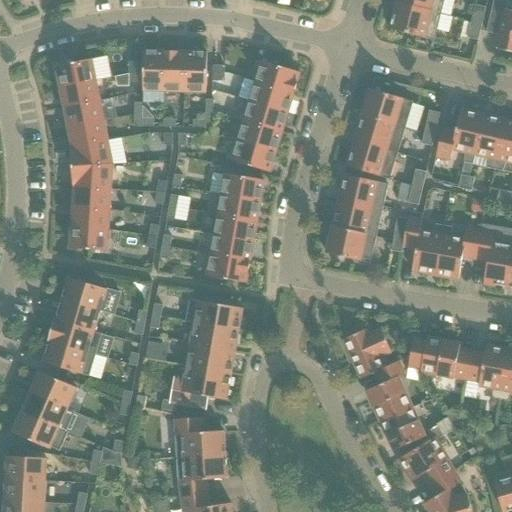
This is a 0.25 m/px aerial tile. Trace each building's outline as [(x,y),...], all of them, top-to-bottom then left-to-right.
[(441,15),(444,0),(398,0),(397,3),(396,2),(396,4),(441,15)] [(511,53),(511,10),(506,9),(508,1),(502,0),(493,0),(486,32),(499,35),(496,50),(511,53)] [(434,41),(441,15),(396,4),(389,30),(434,41)] [(475,5),(472,19),(482,21),(486,8),(475,5)] [(478,41),(482,21),(472,19),(467,38),(478,41)] [(165,52),(143,51),(142,91),(164,91),(165,52)] [(164,91),(184,92),(185,52),(165,52),(164,91)] [(184,92),(206,93),(207,53),(185,52),(184,92)] [(60,88),(96,81),(91,60),(56,67),(60,88)] [(137,75),(137,62),(129,62),(129,74),(137,75)] [(293,94),(299,73),(262,62),(255,82),(293,94)] [(224,74),(224,66),(212,66),(212,73),(224,74)] [(224,82),(224,74),(212,73),(212,81),(224,82)] [(136,87),(137,75),(129,74),(129,87),(136,87)] [(60,88),(64,108),(100,101),(96,81),(60,88)] [(255,82),(249,102),(287,113),(293,94),(255,82)] [(370,90),(362,115),(405,128),(413,102),(370,90)] [(213,112),(213,100),(205,100),(205,112),(213,112)] [(64,108),(68,128),(103,121),(100,101),(64,108)] [(249,102),(243,121),(281,133),(287,113),(249,102)] [(142,115),(142,103),(134,103),(134,115),(142,115)] [(474,155),(483,116),(460,110),(455,133),(442,130),(436,156),(450,160),(453,150),(465,153),(464,163),(473,165),(475,155),(474,155)] [(429,111),(425,128),(436,130),(440,114),(429,111)] [(213,124),(213,112),(205,112),(205,124),(213,124)] [(142,127),(142,119),(142,115),(134,115),(134,127),(142,127)] [(397,154),(405,128),(362,115),(354,141),(397,154)] [(494,170),(506,121),(483,116),(474,155),(475,155),(487,158),(486,168),(494,170)] [(154,127),(154,119),(142,119),(142,127),(154,127)] [(175,128),(175,120),(163,119),(163,127),(175,128)] [(205,128),(205,120),(193,120),(192,128),(205,128)] [(72,147),(72,148),(107,141),(103,121),(68,128),(72,147)] [(243,121),(238,141),(276,152),(281,133),(243,121)] [(511,122),(506,121),(494,170),(502,172),(506,162),(511,163),(511,122)] [(432,147),(436,130),(425,128),(421,144),(432,147)] [(172,146),(172,134),(164,134),(164,146),(172,146)] [(186,146),(186,134),(178,134),(178,146),(186,146)] [(70,147),(72,168),(112,165),(107,141),(72,148),(72,147),(70,147)] [(238,141),(231,161),(269,173),(276,152),(238,141)] [(389,180),(397,154),(354,141),(347,167),(389,180)] [(75,187),(111,189),(112,165),(72,168),(73,188),(75,188),(75,187)] [(415,170),(412,187),(422,189),(426,172),(415,170)] [(260,202),(264,181),(225,174),(221,195),(260,202)] [(180,188),(182,176),(174,175),(172,186),(180,188)] [(344,175),(338,201),(382,211),(388,185),(344,175)] [(471,191),(474,178),(461,175),(458,188),(471,191)] [(165,194),(167,182),(159,181),(157,193),(165,194)] [(73,207),(109,210),(111,189),(75,187),(75,188),(73,207)] [(418,206),(422,189),(412,187),(408,203),(418,206)] [(509,206),(511,194),(511,193),(499,190),(496,203),(509,206)] [(163,206),(165,194),(157,193),(155,204),(163,206)] [(176,208),(179,196),(171,195),(169,207),(176,208)] [(257,222),(260,202),(221,195),(218,215),(257,222)] [(376,238),(382,211),(338,201),(332,228),(376,238)] [(72,228),(108,230),(109,210),(73,207),(72,228)] [(174,220),(176,208),(169,207),(166,218),(174,220)] [(253,242),(257,222),(218,215),(214,235),(253,242)] [(405,236),(408,220),(397,218),(394,234),(405,236)] [(435,275),(444,226),(436,224),(432,234),(420,232),(422,222),(408,220),(405,236),(403,246),(416,248),(412,271),(435,275)] [(157,238),(159,226),(151,225),(149,236),(157,238)] [(462,256),(475,259),(479,232),(466,230),(464,240),(452,237),(452,227),(444,226),(435,275),(458,279),(462,256)] [(108,230),(72,228),(71,249),(107,252),(108,230)] [(370,264),(376,238),(332,228),(326,254),(370,264)] [(508,288),(511,264),(511,246),(492,243),(493,235),(479,232),(475,259),(487,261),(483,284),(508,288)] [(403,246),(405,236),(394,234),(391,251),(402,253),(403,246)] [(169,248),(172,236),(164,235),(162,247),(169,248)] [(250,262),(253,242),(214,235),(211,255),(250,262)] [(155,249),(157,238),(149,236),(147,248),(155,249)] [(167,260),(169,248),(162,247),(159,258),(167,260)] [(211,255),(207,276),(246,283),(250,262),(211,255)] [(68,278),(61,300),(100,312),(113,315),(120,294),(107,290),(68,278)] [(54,319),(54,320),(94,332),(100,312),(61,300),(56,320),(54,319)] [(238,331),(242,309),(190,300),(186,322),(194,323),(238,331)] [(160,317),(162,305),(154,304),(152,316),(160,317)] [(145,324),(147,312),(139,310),(136,322),(145,324)] [(150,328),(158,329),(160,317),(152,316),(150,328)] [(54,320),(48,341),(95,355),(102,335),(94,332),(54,320)] [(142,336),(145,324),(136,322),(134,334),(142,336)] [(194,323),(190,345),(235,352),(238,331),(194,323)] [(362,380),(375,374),(375,373),(384,369),(383,369),(378,358),(391,352),(381,330),(368,335),(366,330),(343,340),(362,380)] [(427,339),(426,342),(427,342),(422,369),(421,369),(420,372),(454,378),(454,377),(467,379),(471,353),(459,351),(460,345),(427,339)] [(427,342),(426,342),(413,340),(408,366),(421,369),(422,369),(427,342)] [(49,342),(42,363),(89,377),(95,355),(48,341),(47,342),(49,342)] [(190,345),(186,366),(231,374),(235,352),(190,345)] [(500,400),(509,351),(486,347),(484,355),(471,353),(467,379),(479,382),(478,386),(492,388),(492,399),(500,400)] [(511,351),(509,351),(500,400),(508,402),(511,392),(511,351)] [(139,355),(131,353),(129,365),(137,367),(139,355)] [(398,362),(383,369),(384,369),(375,373),(375,374),(380,385),(367,391),(380,421),(411,407),(398,379),(404,376),(398,362)] [(186,366),(182,390),(172,388),(170,402),(206,409),(208,397),(226,401),(231,374),(186,366)] [(39,372),(30,393),(67,409),(76,388),(39,372)] [(130,405),(132,393),(124,391),(122,403),(130,405)] [(30,393),(21,412),(66,432),(75,412),(67,409),(30,393)] [(137,396),(135,408),(144,410),(146,398),(137,396)] [(128,416),(130,405),(122,403),(120,415),(128,416)] [(424,437),(411,407),(380,421),(394,451),(424,437)] [(21,412),(12,433),(49,449),(50,447),(60,451),(68,433),(66,432),(21,412)] [(225,455),(224,431),(203,433),(202,418),(174,420),(177,458),(225,455)] [(436,425),(443,436),(455,429),(448,418),(436,425)] [(423,475),(430,486),(453,472),(446,461),(447,460),(434,438),(399,460),(412,481),(423,475)] [(123,442),(115,440),(113,453),(121,454),(123,442)] [(100,464),(102,452),(94,451),(92,462),(100,464)] [(225,455),(177,458),(178,482),(180,498),(208,494),(206,480),(227,479),(225,455)] [(45,481),(46,459),(6,457),(5,479),(45,481)] [(89,474),(97,476),(100,464),(92,462),(89,474)] [(453,472),(430,486),(437,497),(425,504),(430,511),(471,511),(467,496),(466,496),(459,484),(460,484),(453,472)] [(511,477),(494,483),(502,511),(508,511),(511,511),(511,477)] [(44,503),(45,481),(5,479),(4,501),(44,503)] [(87,495),(79,493),(77,505),(85,506),(87,495)] [(208,494),(180,498),(182,511),(232,511),(231,504),(210,507),(208,494)] [(43,511),(44,503),(4,501),(2,511),(43,511)]
